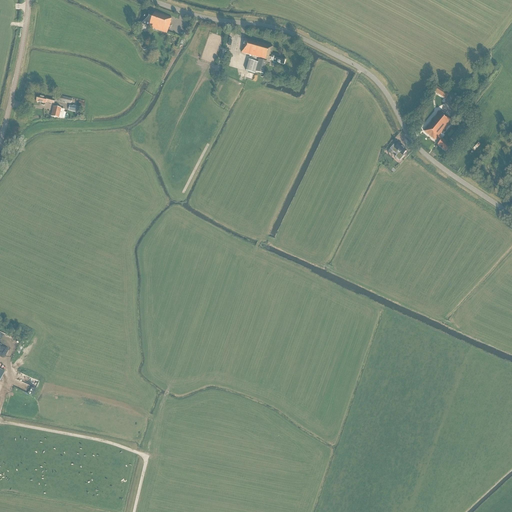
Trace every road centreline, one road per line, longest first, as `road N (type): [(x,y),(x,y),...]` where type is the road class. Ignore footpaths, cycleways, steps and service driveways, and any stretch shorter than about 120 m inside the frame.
road 1 (tertiary): [(511,215),(420,151),(369,72),(295,34),(147,0)]
road 2 (track): [(0,421),(142,455),(133,511)]
road 3 (tertiary): [(0,147),(27,0)]
